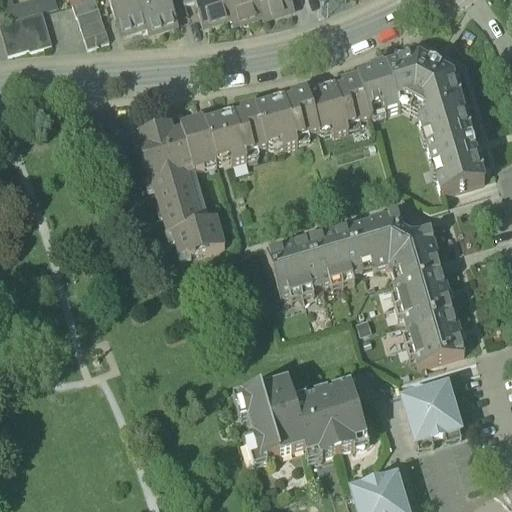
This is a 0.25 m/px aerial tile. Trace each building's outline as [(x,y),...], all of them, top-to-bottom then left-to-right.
[(34,3),(39,19),(41,19),(57,14),(52,0),(34,0),(34,3)] [(68,0),(71,10),(90,5),(88,0),(68,0)] [(106,0),(120,40),(146,32),(147,32),(136,0),(106,0)] [(165,0),(136,0),(147,32),(146,32),(148,39),(176,31),(165,0)] [(179,0),(183,10),(194,6),(192,0),(179,0)] [(203,32),(231,23),(223,0),(192,0),(194,6),(203,32)] [(223,0),(231,23),(234,30),(262,21),(254,0),(223,0)] [(254,0),(262,21),(263,25),(292,16),(286,0),(254,0)] [(4,12),(8,28),(39,19),(34,3),(4,12)] [(71,11),(75,23),(76,22),(98,15),(94,4),(71,11)] [(76,22),(86,55),(108,48),(98,15),(76,22)] [(0,30),(0,38),(7,62),(28,56),(29,58),(51,51),(41,19),(39,19),(8,28),(0,30)] [(372,77),(356,82),(367,118),(382,114),(384,122),(400,117),(398,109),(403,108),(423,119),(425,124),(417,126),(422,142),(430,140),(433,152),(426,154),(432,175),(439,173),(443,185),(435,187),(440,202),(484,189),(480,178),(482,178),(479,167),(477,168),(468,136),(470,135),(467,125),(465,125),(458,103),(460,102),(457,92),(455,92),(452,82),(418,63),(408,66),(407,65),(397,68),(397,70),(382,74),(382,72),(371,75),(372,77)] [(369,126),(367,118),(356,82),(340,87),(342,92),(335,94),(335,93),(333,93),(343,134),(346,133),(369,126)] [(348,139),(346,133),(343,134),(333,93),(330,92),(323,94),(321,96),(333,132),(330,133),(333,143),(348,139)] [(316,137),(330,133),(333,132),(321,96),(306,101),(316,137)] [(318,141),(316,137),(306,101),(305,97),(289,102),(291,107),(284,109),(284,108),(282,108),(279,107),(272,109),(270,112),(255,116),(266,152),(279,148),(282,158),(297,154),(295,148),(304,146),(304,145),(318,141)] [(398,109),(400,117),(417,126),(425,124),(423,119),(403,108),(398,109)] [(267,157),(266,152),(255,116),(254,112),(238,117),(240,122),(233,124),(233,123),(231,123),(229,122),(221,124),(220,127),(213,129),(224,165),(228,164),(231,173),(246,169),(245,163),(267,157)] [(367,118),(369,126),(384,122),(382,114),(367,118)] [(215,168),(214,168),(204,131),(203,128),(180,134),(181,138),(183,145),(174,148),(172,141),(170,132),(137,142),(140,150),(143,162),(140,163),(147,188),(151,187),(186,177),(187,181),(194,178),(204,176),(206,171),(215,168)] [(214,168),(224,165),(213,129),(204,131),(214,168)] [(181,138),(172,141),(174,148),(183,145),(181,138)] [(430,140),(422,142),(426,154),(433,152),(430,140)] [(439,173),(432,175),(435,187),(443,185),(439,173)] [(201,228),(187,181),(186,177),(151,187),(158,213),(162,215),(164,222),(161,223),(166,240),(171,238),(178,262),(188,260),(189,263),(224,253),(215,223),(208,226),(201,228)] [(201,228),(208,226),(194,178),(187,181),(201,228)] [(414,365),(417,375),(463,362),(459,346),(463,345),(459,333),(457,334),(453,319),(451,319),(447,306),(451,305),(448,293),(445,294),(441,278),(439,279),(436,266),(437,266),(429,238),(415,242),(413,236),(406,232),(400,234),(396,219),(368,227),(369,229),(348,235),(348,233),(332,238),(332,235),(320,239),(321,243),(308,247),(307,245),(292,249),(291,247),(279,250),(281,255),(266,259),(279,305),(289,302),(290,308),(313,301),(312,296),(329,291),(331,296),(354,290),(352,284),(388,274),(396,302),(390,303),(397,326),(403,325),(408,342),(402,344),(408,367),(414,365)] [(260,468),(305,454),(301,438),(310,435),(302,410),(294,412),(288,391),(241,404),(248,428),(252,426),(257,444),(253,445),(260,468)] [(301,408),(302,410),(310,435),(301,438),(305,454),(307,462),(319,459),(321,465),(354,455),(352,449),(364,445),(357,423),(359,422),(350,393),(301,408)] [(400,408),(414,453),(460,440),(446,394),(400,408)] [(350,498),(353,511),(403,511),(396,484),(350,498)]
